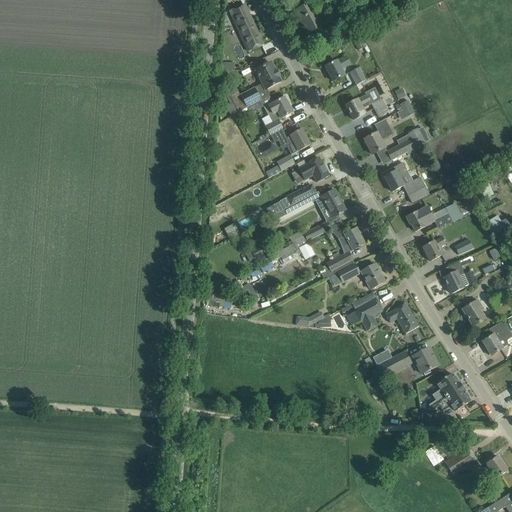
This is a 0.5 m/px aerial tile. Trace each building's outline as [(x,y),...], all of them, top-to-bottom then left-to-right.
[(321,42),(332,37),(325,24),(322,25),(311,3),(295,11),(296,12),(297,11),(305,25),(303,26),(307,34),(315,30),(321,42)] [(244,5),(230,11),(248,52),(263,46),(244,5)] [(366,47),(362,38),(354,42),(358,51),(366,47)] [(333,82),(342,77),(345,76),(341,69),(350,64),(346,57),(334,63),(325,67),(333,82)] [(234,115),(247,108),(261,100),(258,94),(266,90),(272,87),(281,82),(278,77),(279,77),(276,71),(275,72),(270,63),(255,71),(262,84),(254,88),(254,87),(240,95),(238,92),(229,97),(233,105),(229,106),(234,115)] [(356,86),(366,81),(359,68),(349,73),(356,86)] [(405,96),(401,89),(394,92),(398,100),(405,96)] [(357,100),(355,101),(346,106),(354,120),(362,116),(365,114),(361,107),(370,102),(366,95),(358,100),(357,100)] [(284,98),(275,102),(273,104),(268,106),(272,114),(269,116),(273,123),(265,127),(269,136),(282,129),(278,121),(292,113),(284,98)] [(381,99),(371,105),(378,118),(388,112),(381,99)] [(261,100),(247,108),(250,114),(264,107),(261,100)] [(401,112),(411,108),(408,101),(399,106),(399,104),(395,106),(398,112),(400,111),(401,112)] [(411,108),(401,112),(404,119),(414,114),(411,108)] [(379,133),(364,140),(372,155),(385,148),(381,141),(389,137),(389,136),(392,134),(385,120),(375,125),(379,133)] [(391,161),(425,144),(430,141),(423,128),(418,130),(417,129),(408,134),(408,135),(397,141),(399,146),(387,153),(391,161)] [(290,136),(286,138),(290,145),(287,148),(291,155),(298,151),(301,150),(310,145),(302,130),(293,135),(290,136)] [(279,166),(265,173),(268,179),(294,165),(289,156),(277,163),(279,166)] [(305,167),(299,170),(304,181),(313,176),(316,181),(317,183),(329,176),(323,165),(322,165),(319,158),(308,164),(307,165),(307,166),(305,167)] [(409,196),(438,180),(433,170),(412,182),(402,163),(393,168),(395,172),(384,178),(392,192),(403,186),(409,196)] [(489,182),(480,185),(484,199),(493,196),(489,182)] [(280,202),(266,210),(270,217),(271,218),(276,215),(308,197),(304,189),(303,189),(290,196),(291,196),(290,197),(280,202)] [(308,197),(276,215),(280,223),(281,224),(314,207),(314,205),(313,203),(315,201),(318,207),(324,204),(331,217),(331,218),(338,215),(338,216),(339,215),(339,214),(345,211),(339,200),(334,191),(321,198),(318,192),(312,195),(308,197)] [(456,203),(445,209),(452,223),(463,217),(456,203)] [(415,213),(406,218),(410,225),(411,224),(415,232),(424,228),(425,227),(434,222),(434,221),(436,220),(440,229),(452,223),(445,209),(439,212),(431,216),(427,208),(426,208),(418,212),(415,213)] [(492,235),(509,225),(506,220),(489,230),(492,235)] [(269,257),(272,262),(308,243),(307,242),(331,229),(327,222),(303,234),(301,230),(288,237),(292,245),(269,257)] [(340,227),(331,231),(338,240),(341,245),(342,247),(343,247),(347,254),(348,253),(349,253),(353,251),(364,245),(356,229),(345,235),(340,227)] [(478,235),(454,247),(459,255),(485,242),(483,238),(480,239),(478,235)] [(430,262),(439,257),(442,256),(438,248),(446,244),(442,237),(434,242),(422,248),(430,262)] [(309,243),(308,244),(299,248),(302,254),(305,260),(315,255),(309,243)] [(255,259),(264,255),(260,248),(251,252),(255,259)] [(499,258),(495,249),(489,252),(493,261),(499,258)] [(322,268),(328,278),(337,273),(354,264),(349,253),(348,253),(347,254),(327,265),(322,268)] [(472,256),(447,268),(450,275),(443,278),(451,294),(464,288),(464,287),(468,285),(463,275),(464,274),(461,266),(473,261),(472,256)] [(354,264),(337,273),(342,282),(342,283),(359,274),(354,264)] [(370,290),(376,287),(385,283),(375,265),(361,272),(370,290)] [(492,265),(482,270),(485,275),(494,270),(492,265)] [(494,308),(511,297),(511,291),(507,283),(487,295),(494,308)] [(237,290),(235,285),(226,289),(228,294),(237,290)] [(224,308),(225,294),(225,291),(220,291),(214,294),(214,297),(210,296),(209,306),(213,306),(213,307),(224,308)] [(376,299),(355,311),(356,312),(346,317),(351,327),(361,322),(366,332),(377,326),(372,317),(382,311),(376,299)] [(473,327),(481,322),(485,320),(481,312),(483,310),(478,301),(462,310),(473,327)] [(405,304),(396,309),(392,311),(393,312),(386,316),(390,323),(397,319),(405,334),(418,327),(405,304)] [(297,317),(295,326),(306,328),(330,315),(330,314),(323,317),(321,313),(308,319),(297,317)] [(492,336),(482,342),(487,349),(486,351),(489,355),(491,355),(491,356),(502,349),(507,345),(507,341),(511,337),(511,335),(503,321),(489,330),(492,336)] [(405,353),(377,367),(383,379),(394,373),(415,362),(422,375),(424,374),(425,376),(431,373),(430,371),(438,366),(429,349),(408,359),(405,353)] [(387,351),(373,359),(377,366),(391,359),(387,351)] [(455,412),(470,402),(463,391),(464,391),(460,384),(459,385),(452,374),(437,384),(441,390),(432,396),(435,401),(428,406),(432,412),(439,407),(443,412),(452,406),(455,412)] [(435,446),(424,452),(433,467),(443,461),(435,446)] [(453,477),(473,464),(464,450),(444,463),(453,477)] [(498,457),(489,462),(486,464),(489,469),(482,475),(488,484),(491,482),(496,479),(499,477),(507,471),(498,457)] [(511,511),(511,498),(509,494),(488,508),(490,511),(498,511),(504,508),(505,508),(507,511),(511,511)]
